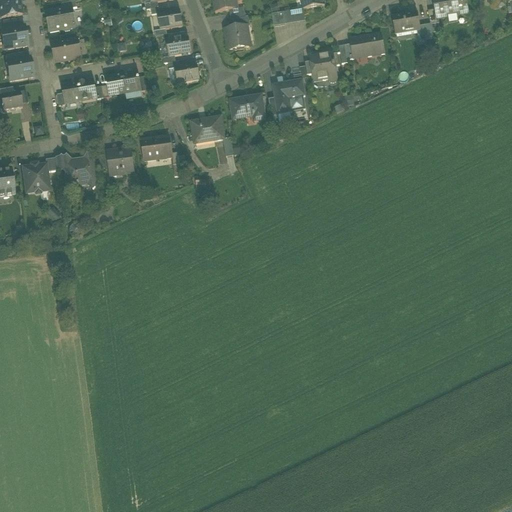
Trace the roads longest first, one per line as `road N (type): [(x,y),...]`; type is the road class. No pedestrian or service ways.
road 1 (residential): [(31,0),(59,144)]
road 2 (residential): [(223,86),(346,17)]
road 3 (residential): [(59,144),(189,102)]
